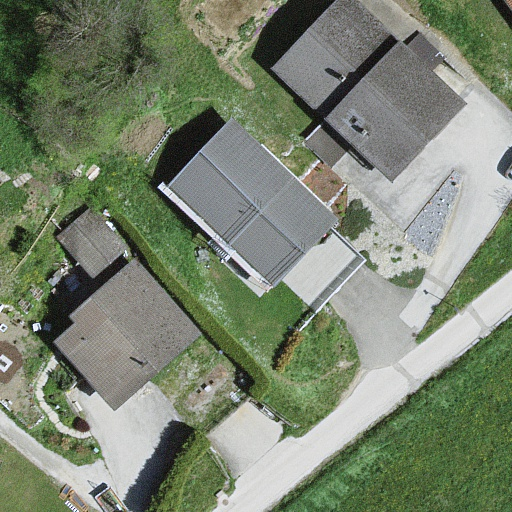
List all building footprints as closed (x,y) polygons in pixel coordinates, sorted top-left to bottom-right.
[(342,144),(375,176),(449,102),(344,0),(324,0),(261,64),(310,115),(342,144)] [(511,0),(499,0),(511,17),(511,0)] [(342,144),(310,115),(291,137),(323,165),(342,144)] [(313,221),(219,129),(170,180),(263,271),(313,221)] [(51,236),(87,281),(124,252),(88,206),(51,236)] [(87,281),(53,310),(61,320),(40,337),(102,409),(191,332),(124,252),(87,281)]
